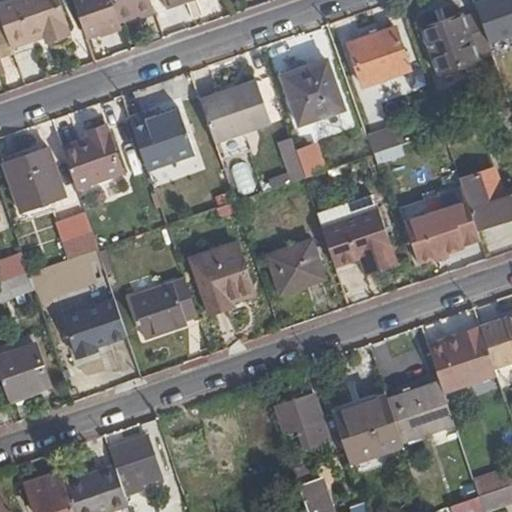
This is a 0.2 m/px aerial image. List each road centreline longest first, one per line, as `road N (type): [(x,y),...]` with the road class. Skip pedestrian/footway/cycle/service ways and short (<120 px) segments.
road 1 (residential): [(511,272),(0,449)]
road 2 (residential): [(0,117),(339,0)]
